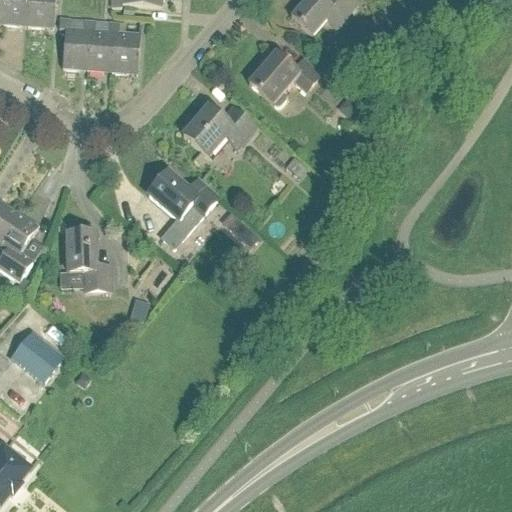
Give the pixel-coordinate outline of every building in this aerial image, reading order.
[(315,0),(309,0),(290,24),(311,42),(325,26),(336,35),(358,10),(346,0),(328,0),(323,6),(315,0)] [(121,16),(121,12),(122,8),(110,7),(109,15),(121,16)] [(373,20),(367,27),(379,38),(385,31),(373,20)] [(61,36),(66,36),(67,25),(58,24),(57,36),(58,36),(61,36)] [(92,26),(83,26),(82,38),(91,38),(92,26)] [(107,39),(116,40),(117,28),(108,28),(107,39)] [(158,75),(161,47),(85,39),(82,67),(158,75)] [(272,112),(273,110),(276,111),(280,111),(285,106),(286,104),(285,101),(283,99),(292,88),(305,99),(320,81),(302,66),(293,77),(274,60),(247,91),(272,112)] [(206,114),(181,143),(207,165),(224,146),(236,156),(255,134),(231,114),(221,126),(206,114)] [(298,182),(306,173),(298,167),(291,176),(298,182)] [(328,188),(337,195),(347,182),(338,175),(328,188)] [(199,225),(200,225),(217,204),(196,186),(187,196),(167,178),(147,202),(176,227),(160,245),(173,256),(199,225)] [(0,243),(16,219),(0,208),(0,243)] [(36,233),(16,219),(0,243),(0,275),(19,288),(32,268),(31,267),(19,259),(36,233)] [(231,235),(249,250),(256,241),(239,226),(231,235)] [(93,240),(66,240),(67,278),(82,277),(82,298),(109,297),(108,271),(93,271),(93,240)] [(62,363),(31,339),(11,364),(42,389),(62,363)] [(0,455),(0,511),(29,475),(2,454),(1,456),(0,455)]
